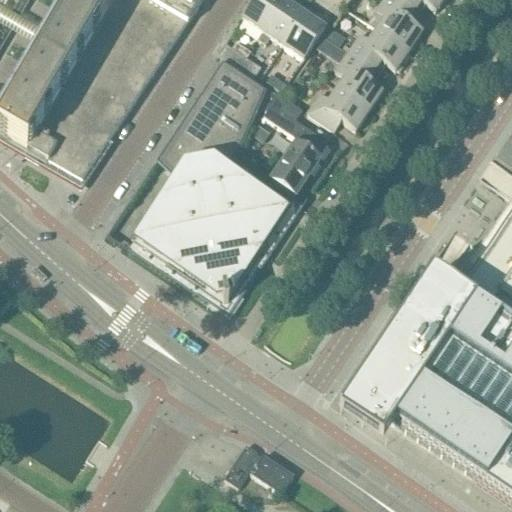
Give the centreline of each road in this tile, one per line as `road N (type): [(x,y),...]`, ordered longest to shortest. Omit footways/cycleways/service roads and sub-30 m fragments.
road 1 (residential): [(299,408),(511,91)]
road 2 (residential): [(51,263),(231,0)]
road 3 (residential): [(466,0),(320,220)]
road 4 (tertiary): [(204,383),(51,263)]
road 5 (residential): [(119,511),(204,383)]
road 6 (tertiary): [(388,511),(280,436)]
